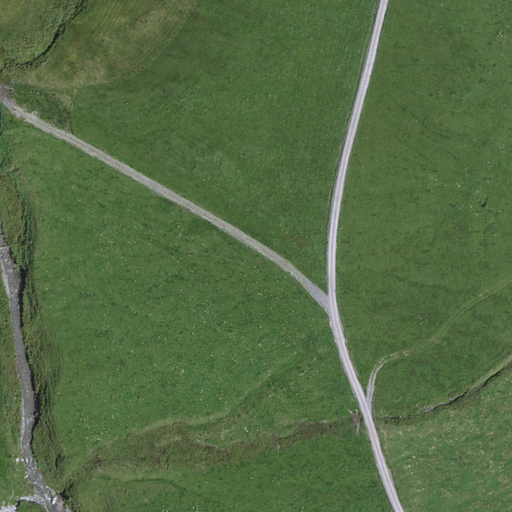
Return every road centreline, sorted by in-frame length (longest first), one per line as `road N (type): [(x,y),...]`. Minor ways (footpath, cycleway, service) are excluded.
road 1 (track): [(384,0),(343,166),(332,290),(345,355),(398,511)]
road 2 (track): [(334,307),(255,238),(7,103)]
road 3 (track): [(367,412),(381,360),(432,336),(511,270)]
